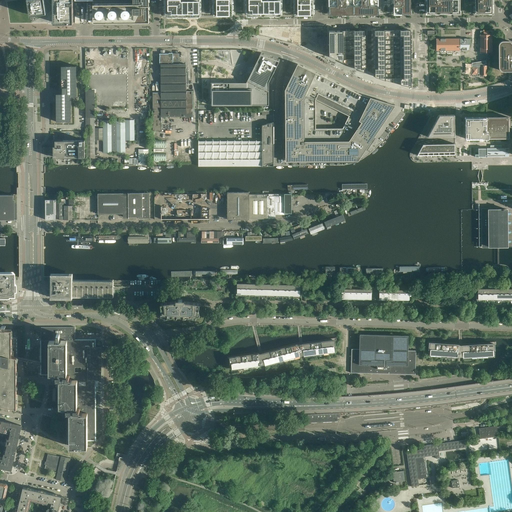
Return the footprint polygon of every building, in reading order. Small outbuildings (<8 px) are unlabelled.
[(27,0),(30,15),(46,13),(44,0),(27,0)] [(73,23),(73,0),(53,0),(54,23),(73,23)] [(148,0),(137,0),(138,1),(93,1),(93,23),(149,23),(148,0)] [(164,0),(165,18),(200,18),(199,0),(164,0)] [(213,0),(214,18),(232,18),(232,0),(213,0)] [(245,0),(246,17),(281,17),(280,0),(245,0)] [(294,0),(295,17),(313,17),(313,0),(294,0)] [(410,14),(410,0),(328,0),(329,14),(410,14)] [(426,0),(426,14),(460,14),(475,13),(492,13),(491,0),(426,0)] [(305,26),(260,26),(260,37),(299,37),(299,34),(305,34),(305,26)] [(329,32),(328,32),(328,36),(329,36),(329,37),(328,37),(328,40),(329,40),(329,42),(328,42),(328,45),(329,45),(329,47),(328,47),(328,50),(329,50),(329,52),(328,52),(328,55),(329,55),(365,73),(365,67),(366,67),(366,64),(365,64),(365,63),(366,63),(366,59),(365,59),(365,58),(366,58),(366,55),(365,55),(365,53),(366,53),(366,50),(365,50),(365,48),(366,48),(365,45),(364,45),(364,43),(365,43),(365,40),(364,40),(364,39),(365,39),(365,35),(364,35),(364,30),(329,31),(329,32)] [(375,35),(374,35),(374,39),(375,39),(375,40),(374,40),(374,43),(375,43),(375,45),(374,45),(374,48),(375,48),(375,50),(374,50),(374,53),(375,53),(375,55),(374,55),(374,58),(375,58),(375,59),(374,59),(374,63),(375,63),(375,64),(374,64),(374,67),(375,67),(375,69),(374,69),(374,72),(375,72),(375,77),(384,80),(401,85),(411,87),(411,81),(412,81),(412,78),(411,78),(411,77),(412,77),(412,73),(411,73),(411,72),(412,72),(412,69),(411,69),(411,67),(412,67),(412,64),(411,64),(411,62),(412,62),(412,59),(411,59),(411,57),(412,57),(412,54),(411,54),(411,53),(412,53),(412,49),(411,49),(411,48),(412,48),(412,45),(411,45),(411,43),(412,43),(412,40),(411,40),(411,38),(412,38),(412,35),(411,35),(411,30),(374,30),(375,35)] [(492,53),(492,35),(488,35),(488,31),(483,31),(483,35),(480,35),(480,53),(492,53)] [(464,39),(436,39),(436,51),(461,51),(466,51),(468,50),(471,39),(466,39),(464,39)] [(507,41),(504,41),(503,41),(502,41),(501,41),(501,42),(500,42),(500,43),(499,43),(499,44),(499,45),(499,46),(499,66),(499,67),(499,68),(499,69),(500,69),(500,70),(501,70),(501,71),(502,71),(503,71),(504,71),(511,71),(511,43),(511,42),(510,42),(510,41),(509,41),(508,41),(507,41)] [(189,85),(188,73),(186,73),(186,64),(179,64),(179,54),(173,54),(172,53),(170,53),(168,54),(159,54),(159,64),(161,64),(161,87),(160,87),(160,93),(153,93),(153,102),(186,102),(186,91),(186,85),(189,85)] [(246,82),(210,82),(210,105),(246,105),(256,105),(257,104),(258,104),(269,81),(279,59),(260,53),(246,82)] [(485,61),(472,63),(472,75),(473,75),(476,75),(476,74),(481,74),(481,76),(486,76),(486,66),(486,61),(485,61)] [(291,79),(290,81),(285,90),(286,162),(358,161),(395,105),(390,104),(361,95),(298,64),(291,79)] [(76,66),(61,66),(61,88),(62,88),(62,91),(62,94),(56,94),(56,122),(71,122),(71,100),(70,100),(70,97),(76,97),(76,66)] [(257,104),(256,105),(268,105),(269,81),(258,104),(257,104)] [(95,166),(95,140),(95,128),(95,108),(95,90),(86,89),(86,166),(95,166)] [(193,117),(193,91),(186,91),(186,102),(153,102),(153,131),(161,131),(161,117),(193,117)] [(487,103),(488,109),(506,104),(504,98),(487,103)] [(439,115),(427,137),(454,136),(454,115),(439,115)] [(489,138),(488,118),(488,117),(487,117),(486,117),(486,118),(480,118),(480,117),(479,117),(479,118),(473,118),(472,118),(466,118),(465,118),(466,118),(466,125),(465,125),(466,125),(466,132),(465,132),(466,132),(466,138),(465,138),(465,139),(489,138)] [(509,138),(508,117),(503,117),(488,117),(488,118),(489,138),(509,138)] [(134,140),(134,120),(103,120),(103,128),(95,128),(95,140),(103,140),(103,153),(125,152),(125,140),(134,140)] [(242,144),(242,141),(220,141),(220,144),(198,144),(198,145),(198,166),(274,166),(274,137),(273,137),(273,134),(274,134),(274,122),(262,125),(262,130),(261,130),(261,134),(262,134),(262,144),(242,144)] [(85,158),(85,140),(61,141),(55,141),(55,143),(55,146),(55,147),(55,149),(55,151),(55,155),(55,158),(55,166),(83,166),(85,166),(85,161),(85,158)] [(150,165),(150,140),(142,140),(142,158),(138,158),(138,157),(128,157),(128,165),(150,165)] [(423,144),(417,155),(455,154),(455,144),(423,144)] [(509,157),(509,148),(461,149),(461,157),(509,157)] [(167,161),(166,153),(154,153),(154,161),(167,161)] [(249,219),(249,195),(249,192),(227,192),(227,219),(249,219)] [(149,219),(149,197),(149,193),(133,193),(129,193),(128,193),(123,193),(98,194),(98,214),(123,214),(123,217),(133,217),(138,217),(138,219),(149,219)] [(267,219),(267,194),(249,195),(249,219),(267,219)] [(291,211),(291,194),(267,194),(267,219),(275,218),(275,215),(284,214),(287,214),(288,214),(289,213),(289,211),(291,211)] [(0,220),(13,220),(13,200),(12,200),(12,195),(0,195),(0,220)] [(55,220),(55,199),(45,199),(45,220),(55,220)] [(72,220),(72,206),(64,206),(64,220),(72,220)] [(351,217),(365,211),(366,210),(366,209),(365,207),(364,207),(363,207),(349,213),(349,214),(349,215),(349,216),(350,216),(350,217),(351,217)] [(507,246),(507,225),(507,209),(504,209),(504,208),(503,208),(503,209),(492,210),(492,209),(490,209),(490,210),(489,210),(489,209),(482,209),(482,210),(482,211),(482,217),(482,221),(482,226),(482,230),(482,235),(482,239),(482,245),(482,247),(490,247),(498,247),(499,247),(507,246)] [(324,221),(327,228),(347,220),(344,214),(324,221)] [(308,228),(311,235),(326,229),(323,222),(308,228)] [(307,228),(292,234),(294,239),(309,234),(307,228)] [(14,290),(14,284),(12,284),(12,273),(0,272),(0,296),(7,297),(7,296),(12,296),(12,290),(14,290)] [(113,286),(113,281),(113,280),(73,280),(73,274),(51,274),(50,287),(52,287),(52,297),(113,297),(113,291),(113,289),(113,287),(113,286)] [(301,291),(301,290),(300,290),(300,289),(300,285),(237,284),(237,287),(237,288),(237,289),(236,289),(236,290),(236,291),(236,292),(236,293),(236,294),(236,295),(248,296),(249,296),(250,296),(251,296),(255,296),(259,296),(260,296),(261,296),(262,296),(266,296),(267,296),(268,296),(269,296),(270,296),(274,296),(275,296),(276,296),(277,296),(282,297),(286,297),(287,297),(288,297),(289,297),(294,297),(300,297),(301,296),(301,295),(301,294),(301,293),(301,292),(301,291)] [(511,288),(478,289),(478,291),(478,293),(477,293),(476,294),(476,295),(476,296),(476,297),(476,298),(476,299),(477,300),(477,301),(481,301),(482,301),(483,301),(484,301),(485,301),(489,301),(490,301),(491,301),(492,301),(500,301),(501,301),(502,301),(503,301),(511,300),(511,288)] [(194,303),(184,303),(182,303),(182,302),(182,299),(178,299),(178,302),(177,302),(176,301),(160,303),(161,309),(162,309),(161,314),(164,315),(167,315),(167,317),(174,316),(174,315),(177,315),(177,316),(180,316),(183,316),(183,315),(186,315),(186,316),(190,317),(190,315),(196,315),(199,314),(198,309),(198,308),(196,308),(195,308),(195,307),(194,306),(194,304),(194,303)] [(198,309),(199,309),(200,303),(184,301),(184,302),(184,303),(194,303),(194,304),(194,306),(195,307),(195,308),(196,308),(198,308),(198,309)] [(0,404),(7,406),(7,408),(10,409),(10,407),(17,408),(16,360),(41,365),(41,362),(17,357),(16,357),(16,338),(12,337),(11,330),(5,330),(5,326),(1,326),(1,327),(0,327),(0,404)] [(95,440),(95,380),(101,380),(101,347),(95,347),(95,340),(75,340),(75,327),(41,327),(41,362),(41,365),(41,370),(41,374),(51,374),(51,378),(53,379),(59,379),(59,380),(58,380),(58,387),(59,387),(59,388),(55,388),(55,390),(55,392),(60,392),(60,393),(58,393),(58,407),(62,407),(62,411),(63,412),(70,412),(70,413),(69,413),(69,440),(70,440),(70,447),(88,447),(88,440),(95,440)] [(415,375),(416,351),(408,350),(408,336),(360,334),(359,349),(351,349),(351,373),(415,375)] [(300,355),(304,355),(304,356),(336,352),(336,348),(335,341),(302,345),(298,346),(297,346),(297,345),(262,355),(259,355),(229,358),(230,363),(231,369),(260,365),(265,364),(265,365),(300,356),(300,355)] [(495,352),(495,350),(494,345),(462,347),(460,347),(458,347),(459,346),(429,344),(428,351),(429,354),(429,355),(458,357),(458,356),(463,357),(495,355),(495,352)] [(338,421),(337,414),(308,415),(308,423),(338,421)] [(19,435),(21,425),(2,421),(0,428),(0,430),(4,431),(4,432),(10,433),(19,435)] [(498,433),(497,427),(496,426),(479,428),(480,439),(498,436),(498,433)] [(15,452),(19,435),(10,433),(9,438),(6,438),(5,444),(6,445),(4,450),(15,452)] [(409,470),(411,488),(419,487),(418,480),(427,479),(424,458),(436,456),(436,460),(439,459),(438,452),(466,449),(465,442),(456,443),(450,444),(429,447),(423,447),(424,450),(406,453),(409,470)] [(0,466),(11,469),(15,452),(4,450),(3,456),(0,455),(0,466)] [(65,481),(70,458),(68,458),(61,456),(61,457),(48,454),(46,460),(45,468),(50,470),(58,471),(56,479),(65,481)] [(405,481),(403,471),(392,472),(394,483),(405,481)] [(459,487),(458,480),(451,481),(452,488),(459,487)] [(33,501),(35,490),(23,487),(20,499),(31,502),(31,500),(33,501)] [(47,504),(49,493),(35,490),(33,501),(47,504)] [(59,509),(61,499),(62,496),(49,493),(47,504),(49,504),(48,507),(49,507),(59,509)] [(28,511),(31,502),(20,499),(17,511),(28,511)]
